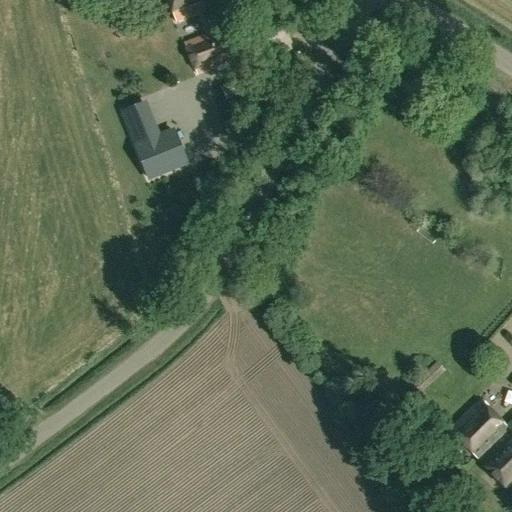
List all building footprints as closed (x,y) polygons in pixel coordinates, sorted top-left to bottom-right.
[(234,59),(213,8),(232,0),(167,0),(176,23),(197,14),(206,36),(184,45),(196,75),(234,59)] [(441,49),(433,44),(430,49),(438,55),(441,49)] [(221,88),(227,101),(242,94),(236,81),(221,88)] [(166,96),(130,103),(137,138),(173,131),(166,96)] [(157,139),(137,147),(150,180),(186,165),(173,133),(157,139)] [(511,424),(508,428),(482,401),(451,430),(511,494),(511,424)]
